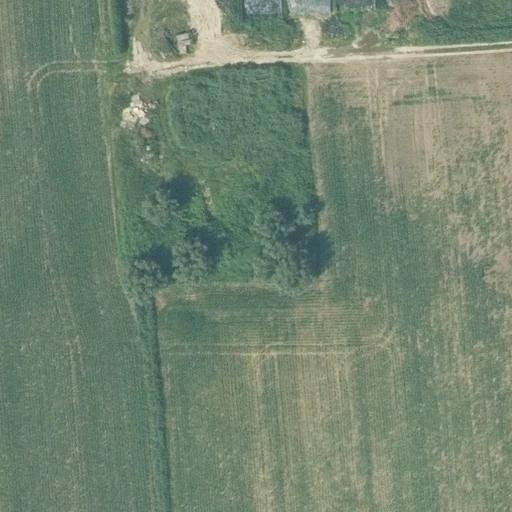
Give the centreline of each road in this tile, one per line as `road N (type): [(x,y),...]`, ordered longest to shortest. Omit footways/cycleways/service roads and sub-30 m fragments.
road 1 (track): [(136,83),(211,65),(511,50)]
road 2 (track): [(131,0),(147,212)]
